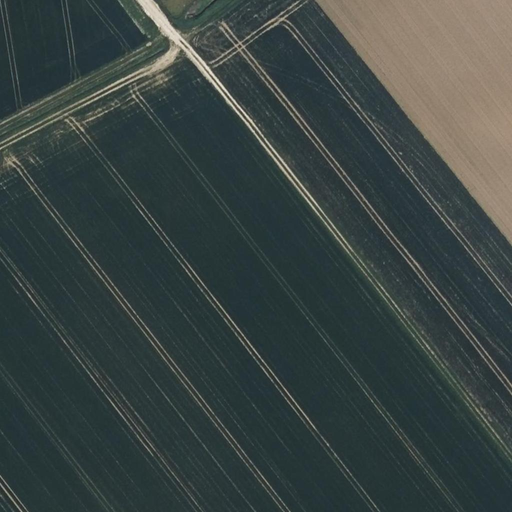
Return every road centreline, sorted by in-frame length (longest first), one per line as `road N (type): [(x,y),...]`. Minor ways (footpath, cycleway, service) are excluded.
road 1 (track): [(154,0),(511,460)]
road 2 (track): [(235,0),(167,58),(0,148)]
road 3 (track): [(0,127),(157,43),(173,26)]
